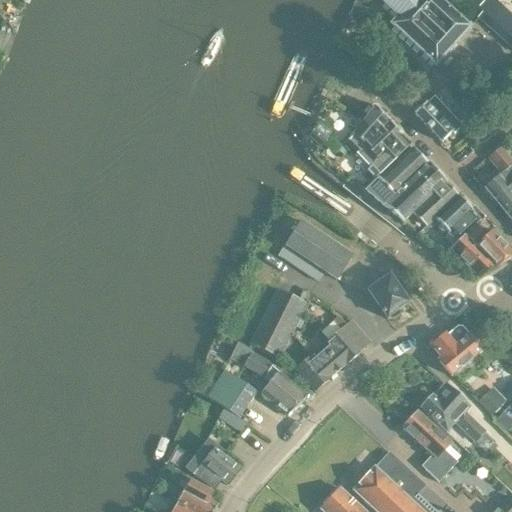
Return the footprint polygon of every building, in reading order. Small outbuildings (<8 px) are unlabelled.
[(385,0),(383,3),(392,11),(397,15),(390,23),(392,24),(392,25),(436,66),(471,28),(441,0),(385,0)] [(481,13),(477,18),(478,19),(511,49),(511,14),(496,0),(485,0),(477,9),(479,10),(481,13)] [(441,144),(451,134),(453,136),(462,127),(434,97),(414,115),(441,144)] [(344,143),(358,159),(368,169),(362,175),(370,183),(409,145),(374,107),(353,134),(353,135),(344,143)] [(320,122),(307,138),(320,148),(333,133),(320,122)] [(412,148),(378,181),(393,196),(428,165),(412,148)] [(482,189),(505,217),(511,224),(511,164),(499,148),(487,159),(497,171),(495,174),(496,176),(482,189)] [(443,182),(428,165),(393,196),(378,181),(366,192),(403,222),(411,214),(443,182)] [(443,182),(411,214),(425,228),(434,220),(458,197),(443,182)] [(444,238),(453,247),(464,236),(483,218),(483,217),(474,207),(470,211),(458,197),(434,220),(449,233),(444,238)] [(464,236),(496,268),(511,257),(511,254),(491,232),(494,230),(483,218),(464,236)] [(287,244),(279,258),(316,283),(324,272),(336,281),(352,256),(302,223),(287,244)] [(443,257),(446,260),(453,254),(478,279),(496,268),(464,236),(453,247),(443,257)] [(390,276),(367,292),(387,320),(393,321),(399,317),(401,311),(410,304),(390,276)] [(299,300),(276,289),(249,345),(279,360),(312,296),(304,292),(299,300)] [(351,323),(311,358),(296,371),(315,393),(361,352),(361,351),(370,344),(351,323)] [(438,363),(451,378),(481,353),(461,329),(457,328),(445,337),(444,336),(441,337),(437,336),(432,341),(432,345),(430,347),(441,360),(438,363)] [(289,416),(309,397),(293,385),(296,381),(281,370),(278,374),(271,368),(272,366),(251,354),(237,345),(229,360),(244,367),(264,379),(263,380),(269,385),(261,395),(289,416)] [(224,371),(207,398),(212,401),(238,418),(255,392),(229,374),(224,371)] [(470,410),(446,388),(435,401),(432,398),(420,410),(446,433),(454,424),(475,444),(485,434),(464,415),(470,410)] [(222,411),(219,416),(225,419),(223,422),(242,434),(247,426),(247,425),(223,410),(222,411)] [(402,429),(431,457),(428,460),(431,463),(424,471),(438,484),(456,464),(444,453),(450,445),(416,414),(402,429)] [(240,469),(215,449),(198,470),(203,473),(199,478),(212,488),(219,479),(227,485),(240,469)] [(388,453),(354,492),(375,511),(451,511),(447,508),(443,511),(434,511),(417,496),(425,487),(388,453)] [(503,486),(511,494),(511,482),(509,479),(503,486)] [(185,488),(177,504),(191,511),(213,511),(217,505),(209,501),(213,494),(195,485),(191,491),(185,488)] [(320,511),(363,511),(339,490),(320,511)] [(511,511),(511,499),(508,496),(493,511),(511,511)]
